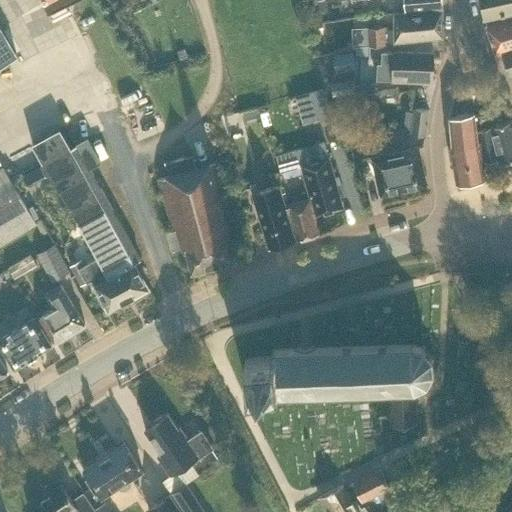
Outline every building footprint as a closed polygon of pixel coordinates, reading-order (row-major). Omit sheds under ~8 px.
[(401,0),(402,8),(405,7),(405,10),(442,7),(441,0),(401,0)] [(511,0),(480,0),(484,17),(511,11),(511,0)] [(368,27),(367,44),(377,44),(386,44),(386,42),(394,41),(394,42),(416,39),(442,37),(442,8),(394,13),(394,29),(386,29),(385,26),(368,27)] [(511,16),(485,25),(496,55),(511,49),(511,16)] [(0,65),(16,56),(0,28),(0,65)] [(368,46),(356,46),(356,53),(356,56),(368,56),(368,46)] [(511,74),(511,50),(501,54),(509,76),(511,74)] [(333,54),(336,72),(355,69),(353,51),(333,54)] [(377,63),(376,79),(392,80),(432,81),(433,52),(393,51),(393,52),(381,52),(381,64),(377,63)] [(300,89),(304,116),(329,112),(325,86),(300,89)] [(242,111),(245,125),(260,121),(257,107),(242,111)] [(405,110),(403,131),(411,132),(410,133),(424,135),(428,109),(414,108),(413,111),(405,110)] [(486,179),(479,137),(477,138),(473,112),(449,116),(452,146),(450,147),(456,184),(486,179)] [(511,118),(485,128),(479,130),(481,137),(484,161),(499,158),(500,163),(511,158),(511,118)] [(59,128),(32,144),(42,163),(58,191),(60,190),(76,221),(89,214),(88,212),(92,210),(93,211),(102,206),(104,209),(110,206),(108,203),(88,167),(99,161),(87,139),(71,148),(64,136),(59,128)] [(426,184),(418,147),(372,157),(380,194),(426,184)] [(296,149),(275,155),(279,170),(300,164),(296,149)] [(168,175),(158,178),(172,231),(166,233),(172,252),(185,249),(191,272),(235,260),(221,211),(223,211),(219,197),(225,195),(215,162),(195,168),(192,155),(165,163),(168,175)] [(342,207),(328,156),(300,164),(310,197),(309,197),(314,216),(342,207)] [(0,243),(36,223),(3,168),(0,169),(0,243)] [(22,176),(27,185),(33,182),(28,173),(22,176)] [(258,190),(256,183),(250,184),(252,192),(251,192),(268,248),(295,240),(278,184),(258,190)] [(319,233),(314,216),(309,197),(286,204),(296,240),(319,233)] [(89,214),(76,221),(97,257),(105,271),(109,277),(134,263),(140,259),(110,206),(104,209),(102,206),(93,211),(92,210),(88,212),(89,214)] [(36,254),(51,282),(69,272),(54,244),(36,254)] [(81,259),(70,265),(81,284),(91,278),(108,309),(148,287),(134,263),(109,277),(105,271),(97,257),(84,264),(81,259)] [(60,284),(44,294),(53,309),(39,318),(54,342),(84,324),(60,284)] [(34,317),(0,338),(0,344),(14,367),(29,358),(29,359),(37,354),(36,353),(51,344),(34,317)] [(272,349),(272,355),(244,359),(247,391),(274,387),(274,392),(386,389),(386,396),(390,396),(392,423),(417,421),(415,388),(425,383),(426,385),(428,384),(427,382),(432,373),(434,373),(435,371),(433,370),(432,359),(434,358),(433,356),(431,357),(424,349),(425,347),(423,345),(421,347),(410,345),(314,348),(314,346),(295,347),(295,349),(272,349)] [(171,475),(184,467),(212,447),(201,430),(187,439),(179,427),(176,429),(166,414),(163,416),(160,416),(155,420),(154,423),(144,429),(161,453),(158,455),(171,475)] [(82,470),(101,500),(118,489),(123,491),(130,486),(130,480),(143,472),(124,442),(108,452),(108,451),(97,457),(98,459),(82,470)] [(362,501),(376,494),(381,503),(391,498),(388,492),(392,490),(390,487),(381,469),(353,482),(362,501)] [(406,489),(400,477),(390,483),(397,495),(406,489)] [(96,511),(82,492),(71,500),(60,484),(27,507),(31,511),(96,511)] [(205,511),(186,484),(172,493),(184,511),(205,511)] [(342,485),(318,497),(327,511),(364,511),(367,511),(364,505),(357,509),(342,485)] [(145,510),(146,511),(181,511),(169,493),(145,510)] [(96,511),(112,511),(106,502),(95,509),(96,511)] [(497,511),(511,511),(511,502),(496,511),(497,511)]
